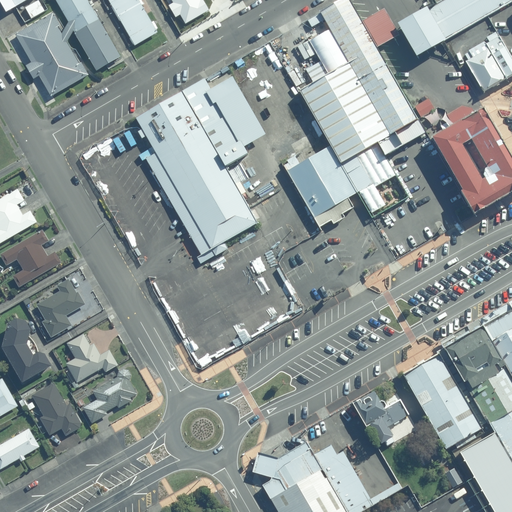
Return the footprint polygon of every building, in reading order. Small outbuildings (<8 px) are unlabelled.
[(26,0),(2,0),(8,10),(26,0)] [(47,0),(48,2),(52,0),(56,0),(68,23),(64,33),(54,14),(16,34),(32,63),(28,65),(35,79),(41,77),(51,97),(91,76),(72,40),(75,31),(98,71),(109,65),(111,68),(126,59),(93,0),(91,1),(90,0),(47,0)] [(109,0),(115,9),(129,0),(109,0)] [(125,26),(147,13),(142,5),(145,3),(143,0),(129,0),(115,9),(125,26)] [(424,133),(347,0),(343,0),(308,20),(311,27),(323,21),(328,30),(309,42),(320,62),(306,70),(313,83),(299,90),(372,218),(409,198),(384,157),(424,133)] [(511,0),(443,0),(426,10),(444,41),(511,1),(511,0)] [(425,9),(395,25),(414,58),(444,41),(425,9)] [(378,47),(398,36),(383,10),(363,21),(378,47)] [(125,26),(137,46),(159,32),(157,29),(159,28),(154,20),(152,21),(147,13),(125,26)] [(475,24),(474,25),(466,29),(475,46),(468,50),(469,52),(464,54),(467,60),(465,61),(483,93),(506,79),(485,43),(475,24)] [(511,75),(511,60),(499,37),(487,44),(507,79),(511,75)] [(295,70),(289,74),(296,88),(302,84),(295,70)] [(147,158),(202,255),(259,222),(227,165),(250,152),(246,145),(265,134),(232,76),(212,88),(206,79),(138,118),(157,152),(147,158)] [(434,111),(427,99),(413,107),(420,119),(434,111)] [(452,126),(474,114),(471,109),(460,106),(445,115),(452,126)] [(511,157),(483,109),(482,110),(474,114),(452,126),(430,138),(474,215),(511,193),(511,157)] [(299,153),(286,161),(288,164),(284,166),(319,228),(330,221),(332,225),(344,219),(341,215),(353,208),(347,199),(357,193),(328,147),(304,161),(299,153)] [(23,201),(17,190),(0,199),(0,221),(19,210),(16,205),(23,201)] [(22,216),(19,210),(0,221),(0,243),(36,223),(29,212),(22,216)] [(49,240),(43,229),(0,254),(7,265),(18,259),(21,265),(45,251),(42,245),(49,240)] [(48,256),(45,251),(21,265),(24,270),(13,276),(19,287),(62,263),(56,251),(48,256)] [(77,292),(69,279),(58,285),(61,291),(37,304),(46,320),(43,322),(52,337),(73,325),(67,315),(86,304),(78,291),(77,292)] [(511,313),(511,312),(484,327),(511,374),(511,313)] [(23,382),(53,365),(46,353),(39,351),(35,354),(29,345),(32,329),(27,320),(18,318),(9,323),(3,346),(23,382)] [(511,380),(482,329),(481,330),(446,349),(491,424),(511,411),(511,380)] [(67,364),(77,383),(103,367),(106,372),(118,365),(110,349),(101,354),(94,343),(90,345),(84,333),(67,343),(76,358),(67,364)] [(438,356),(405,375),(447,450),(481,430),(438,356)] [(98,399),(84,407),(93,423),(109,414),(107,412),(118,405),(119,408),(133,400),(131,398),(138,394),(130,380),(132,374),(129,370),(125,368),(120,371),(118,376),(93,391),(98,399)] [(0,415),(18,405),(3,378),(0,379),(0,415)] [(54,383),(33,395),(44,416),(41,418),(50,435),(63,428),(67,436),(81,428),(82,423),(71,403),(67,405),(54,383)] [(375,390),(353,402),(367,427),(371,424),(384,417),(389,413),(386,408),(387,407),(388,405),(388,404),(386,401),(384,400),(382,400),(375,390)] [(384,417),(371,424),(385,447),(395,441),(393,438),(395,437),(396,440),(412,431),(406,421),(403,424),(392,430),(390,426),(393,424),(395,427),(402,423),(401,420),(409,415),(411,417),(407,419),(413,428),(419,424),(417,422),(420,420),(416,414),(414,415),(413,413),(415,411),(406,396),(386,408),(389,413),(384,417)] [(511,511),(511,411),(490,425),(492,428),(495,434),(459,454),(491,511),(511,511)] [(41,447),(30,428),(0,444),(0,468),(0,469),(20,458),(22,461),(26,458),(25,456),(41,447)] [(264,485),(279,511),(345,511),(315,454),(308,442),(280,458),(260,452),(255,472),(274,477),(271,481),(264,485)] [(332,444),(315,454),(345,511),(360,511),(402,489),(399,483),(371,499),(344,451),(338,454),(332,444)] [(464,481),(456,468),(446,474),(454,487),(464,481)]
